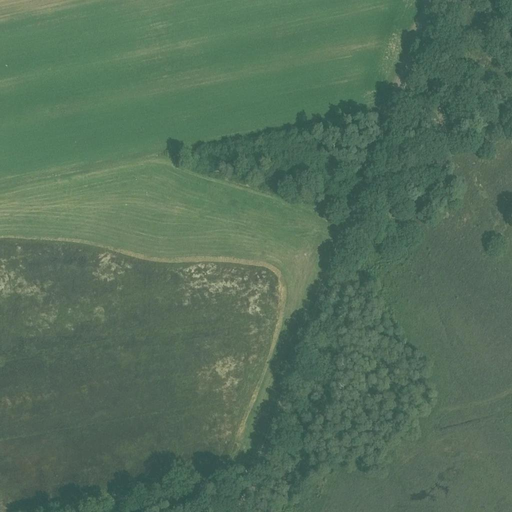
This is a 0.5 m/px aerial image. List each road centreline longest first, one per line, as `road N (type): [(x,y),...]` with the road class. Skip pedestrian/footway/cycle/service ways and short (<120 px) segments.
road 1 (track): [(430,0),(258,459)]
road 2 (track): [(258,459),(54,511)]
